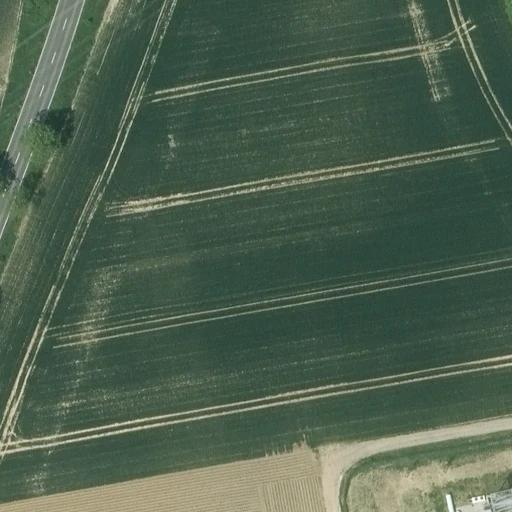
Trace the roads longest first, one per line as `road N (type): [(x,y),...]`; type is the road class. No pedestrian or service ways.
road 1 (track): [(511,423),(347,459),(332,473),(329,511)]
road 2 (secondary): [(0,198),(71,0)]
